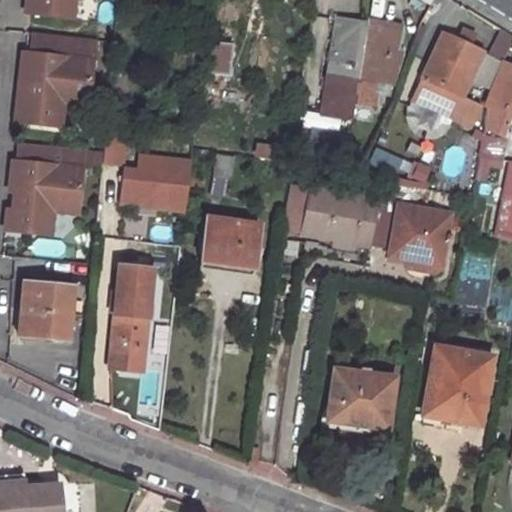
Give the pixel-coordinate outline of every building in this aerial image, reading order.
[(73,0),(25,0),(24,14),(71,19),(73,0)] [(336,15),(322,112),(351,116),(358,75),(359,65),(365,20),(336,15)] [(365,20),(359,65),(358,75),(351,116),(372,119),(376,92),(366,91),(368,77),(396,81),(406,53),(396,52),(399,25),(365,20)] [(443,37),(412,110),(473,134),(482,109),(462,102),(469,86),(492,96),(506,62),(489,55),(471,48),(476,37),(463,32),(459,43),(443,37)] [(31,34),(29,53),(92,60),(94,41),(31,34)] [(230,43),(211,42),(209,73),(228,75),(230,43)] [(62,103),(64,91),(89,94),(92,60),(29,53),(22,52),(19,74),(26,74),(41,76),(40,85),(25,83),(23,100),(16,100),(14,122),(60,127),(62,103)] [(511,65),(506,62),(492,96),(487,108),(483,129),(502,133),(508,117),(511,118),(511,65)] [(25,83),(40,85),(41,76),(26,74),(25,83)] [(62,103),(88,105),(89,94),(64,91),(62,103)] [(122,135),(106,133),(104,154),(102,166),(119,168),(122,135)] [(505,137),(485,133),(481,154),(501,158),(505,137)] [(18,144),(16,161),(82,168),(82,163),(83,152),(18,144)] [(82,163),(102,166),(104,154),(83,152),(82,163)] [(189,162),(140,156),(138,172),(125,170),(121,206),(183,213),(189,162)] [(52,211),(54,198),(78,201),(82,168),(16,161),(12,160),(9,183),(16,183),(32,185),(32,187),(31,192),(15,190),(13,209),(6,208),(4,230),(49,235),(52,211)] [(511,241),(511,162),(511,163),(496,239),(511,241)] [(32,185),(16,183),(15,190),(31,192),(32,187),(32,185)] [(383,249),(393,185),(380,183),(369,248),(383,249)] [(289,186),(281,238),(298,233),(306,189),(289,186)] [(374,202),(306,189),(298,233),(366,246),(374,202)] [(52,211),(77,214),(78,201),(54,198),(52,211)] [(440,267),(449,216),(396,207),(388,257),(407,261),(440,267)] [(259,226),(205,218),(198,263),(252,271),(259,226)] [(119,254),(117,267),(151,271),(152,257),(119,254)] [(405,268),(438,274),(440,267),(407,261),(405,268)] [(151,271),(117,267),(108,354),(142,358),(151,271)] [(71,290),(22,285),(16,338),(64,343),(71,290)] [(489,361),(434,349),(422,418),(461,425),(461,422),(478,424),(489,361)] [(142,358),(108,354),(107,365),(142,369),(142,358)] [(392,381),(333,371),(324,420),(383,430),(392,381)] [(257,461),(259,448),(251,447),(249,464),(257,466),(257,461)] [(18,477),(0,478),(0,492),(20,491),(18,477)] [(20,491),(0,492),(0,511),(55,511),(53,488),(20,491)]
